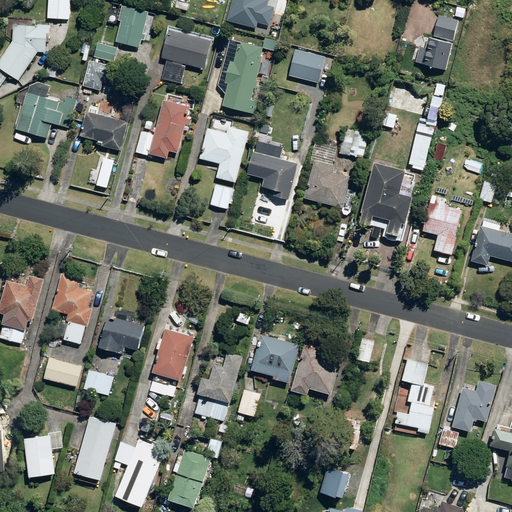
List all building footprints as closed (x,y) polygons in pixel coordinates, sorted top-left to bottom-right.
[(50,0),(50,19),(70,20),(71,0),(50,0)] [(511,0),(491,0),(490,7),(495,8),(489,31),(511,37),(511,0)] [(455,16),(464,18),(466,8),(458,6),(455,16)] [(118,43),(141,49),(143,41),(146,42),(148,36),(145,35),(150,15),(125,8),(121,21),(124,22),(118,43)] [(433,35),(454,40),(459,19),(439,14),(433,35)] [(15,42),(0,63),(0,68),(20,82),(39,54),(47,54),(48,43),(50,43),(52,26),(39,25),(39,29),(16,27),(15,42)] [(162,79),(181,83),(186,64),(204,69),(212,39),(169,28),(162,57),(167,59),(162,79)] [(416,61),(446,69),(453,43),(430,36),(426,48),(420,46),(416,61)] [(266,37),(263,46),(277,49),(279,41),(266,37)] [(223,104),(253,113),(256,101),(251,99),(254,87),(256,88),(257,81),(256,81),(263,57),(261,56),(264,47),(231,38),(219,85),(226,92),(223,104)] [(511,75),(511,49),(482,42),(475,69),(511,79),(511,75)] [(82,54),(89,56),(91,47),(84,45),(82,54)] [(96,57),(115,63),(119,50),(100,45),(96,57)] [(278,55),(266,53),(262,73),(274,75),(278,55)] [(47,76),(55,78),(59,66),(50,63),(47,76)] [(84,86),(102,91),(104,83),(112,86),(117,69),(91,63),(84,86)] [(18,130),(49,139),(53,125),(69,129),(77,100),(67,97),(65,104),(29,94),(18,130)] [(150,153),(167,157),(169,150),(178,152),(190,106),(164,99),(150,153)] [(432,127),(438,128),(441,113),(435,112),(432,127)] [(104,147),(123,152),(130,125),(89,114),(83,137),(105,143),(104,147)] [(217,177),(236,182),(249,132),(228,127),(227,132),(208,128),(200,158),(220,163),(217,177)] [(341,151),(363,157),(369,133),(346,128),(341,151)] [(136,151),(149,155),(154,134),(142,131),(136,151)] [(415,167),(427,169),(434,136),(418,133),(411,163),(416,164),(415,167)] [(434,157),(443,160),(448,144),(438,142),(434,157)] [(274,195),(288,198),(298,163),(253,151),(248,172),(265,177),(262,184),(276,188),(274,195)] [(305,196),(343,207),(351,175),(333,171),(335,164),(315,159),(305,196)] [(383,236),(402,240),(413,195),(400,192),(406,169),(375,161),(362,211),(364,211),(361,222),(375,225),(373,235),(379,237),(382,227),(385,228),(383,236)] [(491,179),(498,181),(500,174),(493,172),(491,179)] [(481,198),(492,202),(497,184),(486,181),(481,198)] [(237,187),(218,183),(213,203),(231,208),(237,187)] [(434,250),(452,254),(463,209),(444,205),(446,196),(432,193),(423,230),(438,233),(434,250)] [(473,260),(488,264),(491,255),(511,260),(511,233),(482,225),(473,260)] [(408,247),(417,249),(422,228),(412,226),(408,247)] [(64,339),(81,344),(86,325),(88,326),(93,307),(89,307),(93,290),(79,287),(81,277),(62,272),(53,309),(69,313),(66,321),(69,322),(64,339)] [(0,336),(0,337),(22,343),(28,320),(33,321),(44,279),(30,275),(27,285),(6,280),(0,302),(0,311),(4,313),(2,323),(3,323),(0,336)] [(100,347),(122,353),(124,345),(138,349),(144,325),(108,316),(100,347)] [(165,329),(153,371),(182,380),(194,337),(165,329)] [(274,378),(289,382),(299,344),(261,334),(252,369),(274,375),(274,378)] [(357,359),(370,362),(375,340),(362,337),(357,359)] [(291,390),(308,394),(310,387),(331,393),(341,359),(324,354),(324,351),(304,345),(291,390)] [(202,377),(197,393),(231,402),(243,356),(227,352),(224,366),(214,363),(209,379),(202,377)] [(44,378),(77,386),(83,365),(49,357),(44,378)] [(418,431),(429,433),(434,407),(429,406),(433,387),(424,385),(429,364),(407,359),(403,380),(413,382),(409,401),(412,402),(409,414),(398,412),(396,422),(419,427),(418,431)] [(84,389),(109,395),(114,376),(89,370),(84,389)] [(453,426),(472,431),(475,418),(488,422),(497,385),(479,381),(476,390),(463,387),(453,426)] [(245,414),(255,416),(261,394),(245,389),(238,412),(239,412),(245,414)] [(243,421),(245,414),(239,412),(237,419),(243,421)] [(329,443),(357,449),(362,425),(356,423),(357,421),(335,416),(329,443)] [(74,471),(101,479),(116,424),(89,417),(74,471)] [(218,431),(226,433),(228,426),(220,424),(218,431)] [(511,431),(496,427),(491,444),(511,449),(507,466),(509,466),(506,477),(511,478),(511,431)] [(440,444),(455,448),(459,432),(444,429),(440,444)] [(25,438),(29,476),(54,473),(50,435),(25,438)] [(396,445),(398,437),(388,435),(386,442),(396,445)] [(115,495),(142,507),(160,463),(157,461),(162,448),(139,438),(115,495)] [(206,455),(218,458),(222,442),(210,439),(206,455)] [(168,499),(194,508),(211,458),(185,450),(168,499)] [(319,490),(344,497),(350,473),(326,466),(319,490)] [(422,511),(463,511),(464,509),(442,501),(438,511),(437,511),(424,507),(422,511)]
